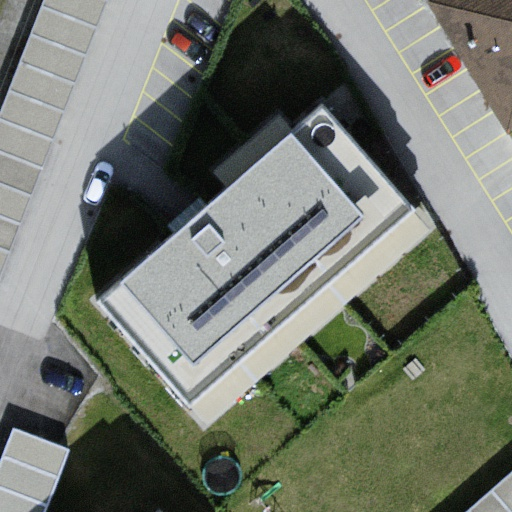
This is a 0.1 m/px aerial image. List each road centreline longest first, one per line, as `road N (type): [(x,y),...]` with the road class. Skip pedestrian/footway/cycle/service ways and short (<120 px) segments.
road 1 (unknown): [(167,0),(77,238)]
road 2 (unknown): [(511,202),(377,0)]
